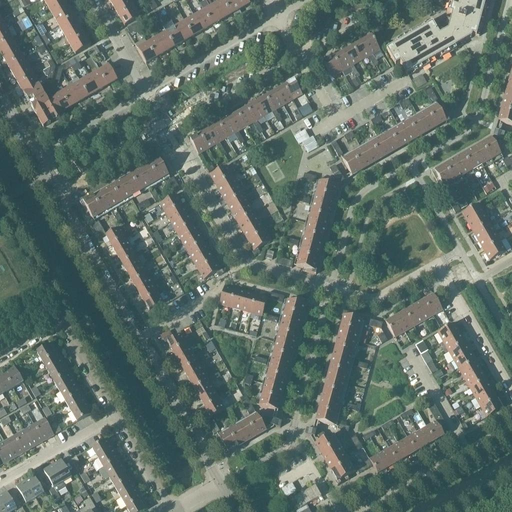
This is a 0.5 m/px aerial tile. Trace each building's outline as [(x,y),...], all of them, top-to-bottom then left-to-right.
[(43,0),(49,8),(63,0),(43,0)] [(54,18),(69,9),(63,0),(49,8),(54,18)] [(108,0),(114,8),(127,0),(108,0)] [(119,18),(134,9),(129,0),(127,0),(114,8),(119,18)] [(241,11),(234,0),(224,0),(223,1),(231,16),(241,11)] [(234,0),(241,11),(258,1),(257,0),(234,0)] [(387,51),(394,62),(396,66),(400,64),(409,78),(464,46),(462,43),(471,38),(472,35),(479,37),(489,0),(450,0),(447,13),(453,14),(451,21),(446,20),(444,26),(436,31),(432,22),(390,46),(391,48),(387,51)] [(27,1),(22,4),(26,9),(30,6),(27,1)] [(231,16),(223,1),(213,6),(222,22),(231,16)] [(204,12),(212,27),(222,22),(213,6),(204,12)] [(22,9),(13,14),(15,18),(24,13),(22,9)] [(59,27),(74,18),(69,9),(54,18),(59,27)] [(119,18),(125,27),(140,19),(137,15),(134,9),(119,18)] [(194,17),(203,32),(212,27),(204,12),(194,17)] [(185,23),(193,38),(203,32),(194,17),(185,23)] [(74,18),(59,27),(65,36),(80,28),(74,18)] [(193,38),(185,23),(175,28),(184,43),(193,38)] [(41,24),(36,27),(41,37),(47,34),(41,24)] [(135,25),(127,30),(131,37),(140,32),(135,25)] [(70,46),(85,37),(80,28),(65,36),(68,42),(70,45),(70,46)] [(184,43),(175,28),(166,34),(175,49),(184,43)] [(0,46),(13,39),(7,30),(0,34),(0,46)] [(157,39),(165,54),(175,49),(166,34),(157,39)] [(91,47),(85,37),(70,46),(76,55),(91,47)] [(372,37),(362,43),(370,57),(372,56),(380,51),(372,37)] [(13,39),(0,46),(0,53),(3,58),(18,49),(15,43),(13,39)] [(147,44),(156,59),(165,54),(157,39),(147,44)] [(368,58),(371,63),(375,61),(372,56),(370,57),(362,43),(353,48),(361,62),(368,58)] [(147,44),(138,50),(146,65),(156,59),(147,44)] [(44,46),(37,50),(40,55),(46,51),(44,46)] [(96,47),(88,52),(92,59),(95,57),(100,54),(96,47)] [(351,68),(353,67),(361,62),(353,48),(343,53),(351,68)] [(18,49),(3,58),(8,67),(23,58),(18,49)] [(349,69),(353,74),(356,72),(353,67),(351,68),(343,53),(334,59),(342,73),(349,69)] [(23,58),(8,67),(13,76),(29,67),(23,58)] [(78,58),(69,63),(75,72),(81,68),(79,64),(81,62),(78,58)] [(342,73),(334,59),(324,64),(323,63),(319,65),(323,71),(326,68),(330,76),(332,79),(342,73)] [(109,66),(99,72),(108,87),(118,82),(109,66)] [(19,86),(34,77),(29,67),(13,76),(19,86)] [(413,75),(416,82),(426,77),(423,71),(413,75)] [(108,87),(99,72),(90,77),(99,93),(108,87)] [(34,77),(19,86),(24,95),(40,86),(34,77)] [(99,93),(90,77),(81,83),(89,98),(99,93)] [(284,87),(292,101),(302,96),(296,85),(300,83),(297,78),(293,80),(294,82),(284,87)] [(511,126),(511,79),(500,123),(511,126)] [(358,80),(352,83),(355,88),(361,85),(358,80)] [(89,98),(81,83),(71,88),(80,103),(89,98)] [(35,114),(45,108),(51,105),(46,96),(40,86),(24,95),(30,105),(35,114)] [(292,101),(284,87),(275,93),(283,107),(292,101)] [(80,103),(71,88),(62,94),(70,109),(80,103)] [(283,107),(275,93),(266,98),(274,112),(276,111),(283,107)] [(61,114),(70,109),(62,94),(52,99),(54,103),(61,114)] [(272,113),(275,119),(279,117),(276,111),(274,112),(266,98),(256,104),(264,118),(272,113)] [(61,114),(54,103),(51,105),(45,108),(35,114),(44,129),(63,117),(61,114)] [(264,118),(256,104),(247,109),(255,123),(257,122),(264,118)] [(308,105),(299,110),(303,117),(312,112),(308,105)] [(351,175),(426,131),(444,121),(446,125),(450,122),(443,111),(440,112),(437,106),(427,112),(418,117),(342,161),(351,175)] [(253,124),(256,130),(260,127),(257,122),(255,123),(247,109),(237,114),(246,129),(253,124)] [(246,129),(237,114),(228,120),(236,134),(238,133),(246,129)] [(267,129),(274,125),(271,118),(263,121),(267,129)] [(234,135),(238,140),(241,138),(238,133),(236,134),(228,120),(219,125),(227,139),(234,135)] [(227,139),(219,125),(209,130),(218,145),(220,144),(227,139)] [(216,146),(219,151),(223,149),(220,144),(218,145),(209,130),(200,136),(208,150),(216,146)] [(503,140),(505,134),(498,132),(495,131),(493,137),(497,138),(503,140)] [(200,136),(190,142),(198,156),(208,150),(200,136)] [(446,191),(493,164),(503,159),(501,155),(497,150),(494,144),(493,141),(437,174),(435,170),(431,172),(438,184),(440,182),(446,191)] [(93,220),(169,176),(165,170),(168,168),(161,157),(157,159),(159,162),(85,205),(83,201),(80,203),(87,215),(89,214),(93,220)] [(210,176),(216,186),(232,177),(227,167),(210,176)] [(345,182),(343,179),(340,173),(334,177),(337,182),(339,185),(345,182)] [(221,196),(238,186),(232,177),(216,186),(221,196)] [(320,183),(319,183),(300,256),(297,267),(303,269),(303,272),(316,275),(317,271),(313,270),(335,187),(332,186),(326,184),(320,183)] [(238,186),(221,196),(227,205),(243,196),(238,186)] [(489,186),(484,189),(487,194),(492,191),(489,186)] [(166,215),(182,206),(176,196),(160,205),(166,215)] [(232,214),(249,205),(243,196),(227,205),(232,214)] [(462,199),(456,202),(461,210),(466,207),(462,199)] [(143,203),(138,206),(141,211),(146,208),(143,203)] [(462,214),(468,224),(484,214),(478,204),(462,214)] [(238,224),(254,214),(249,205),(232,214),(238,224)] [(182,206),(166,215),(171,224),(188,215),(182,206)] [(254,214),(238,224),(243,233),(259,223),(254,214)] [(473,233),(489,224),(484,214),(468,224),(473,233)] [(149,215),(143,218),(148,225),(154,222),(149,215)] [(188,215),(171,224),(177,234),(193,224),(188,215)] [(248,242),(265,233),(259,223),(243,233),(248,242)] [(193,224),(177,234),(182,243),(198,234),(193,224)] [(479,242),(495,233),(489,224),(473,233),(479,242)] [(126,238),(125,236),(120,228),(106,236),(111,246),(126,238)] [(117,256),(131,247),(127,240),(132,237),(130,233),(125,236),(126,238),(111,246),(117,256)] [(265,233),(248,242),(254,252),(252,253),(255,257),(260,254),(258,250),(270,243),(265,233)] [(484,252),(500,242),(495,233),(479,242),(484,252)] [(188,252),(204,243),(198,234),(182,243),(188,252)] [(500,242),(484,252),(490,262),(506,252),(500,242)] [(193,262),(209,252),(204,243),(188,252),(193,262)] [(136,257),(135,255),(131,247),(117,256),(122,265),(136,257)] [(135,255),(136,257),(122,265),(128,274),(142,266),(138,259),(143,256),(141,252),(135,255)] [(198,271),(214,261),(209,252),(193,262),(198,271)] [(274,254),(268,252),(266,259),(272,261),(274,254)] [(198,271),(204,281),(216,274),(219,277),(224,274),(222,270),(220,271),(214,261),(198,271)] [(142,266),(128,274),(133,284),(147,276),(146,274),(142,266)] [(146,274),(147,276),(133,284),(138,293),(153,285),(148,277),(154,274),(152,270),(146,274)] [(203,280),(192,284),(194,290),(205,286),(203,280)] [(144,302),(158,294),(153,285),(138,293),(144,302)] [(219,306),(230,309),(235,290),(224,288),(219,306)] [(241,311),(246,293),(235,290),(230,309),(241,311)] [(251,314),(256,296),(246,293),(241,311),(251,314)] [(156,314),(153,310),(164,304),(158,294),(144,302),(149,312),(148,313),(150,317),(156,314)] [(433,295),(423,300),(433,317),(443,311),(433,295)] [(256,296),(251,314),(262,317),(267,300),(267,299),(256,296)] [(275,411),(298,327),(303,307),(307,308),(308,304),(295,300),(294,303),(288,301),(259,407),(275,411)] [(433,317),(423,300),(414,306),(423,322),(433,317)] [(423,322),(414,306),(405,311),(414,327),(423,322)] [(395,317),(405,333),(414,327),(405,311),(395,317)] [(334,427),(340,405),(362,321),(355,319),(356,317),(343,313),(342,317),(346,318),(318,423),(334,427)] [(395,317),(385,322),(395,339),(405,333),(395,317)] [(438,333),(443,343),(460,334),(454,324),(438,333)] [(173,352),(187,344),(181,334),(171,340),(169,337),(163,340),(166,344),(167,343),(173,352)] [(449,353),(465,343),(460,334),(443,343),(449,353)] [(212,343),(206,346),(210,353),(216,350),(212,343)] [(454,362),(470,353),(465,343),(449,353),(454,362)] [(37,353),(43,363),(58,354),(52,344),(37,353)] [(187,344),(173,352),(178,362),(192,354),(187,344)] [(425,347),(418,351),(421,356),(427,352),(428,352),(425,347)] [(460,371),(476,362),(470,353),(454,362),(460,371)] [(43,363),(48,373),(64,364),(58,354),(43,363)] [(198,363),(197,361),(192,354),(178,362),(184,371),(198,363)] [(197,361),(198,363),(184,371),(189,381),(203,372),(199,365),(204,362),(202,358),(197,361)] [(465,381),(481,371),(476,362),(460,371),(465,381)] [(48,373),(54,383),(70,374),(64,364),(48,373)] [(23,383),(14,368),(4,374),(13,389),(23,383)] [(440,371),(433,375),(436,380),(443,376),(440,371)] [(470,390),(487,381),(481,371),(465,381),(470,390)] [(195,390),(209,382),(208,380),(203,372),(189,381),(195,390)] [(4,374),(0,375),(0,389),(3,395),(13,389),(4,374)] [(54,383),(60,393),(75,384),(70,374),(54,383)] [(208,380),(209,382),(195,390),(200,399),(214,391),(210,384),(215,381),(213,377),(208,380)] [(487,381),(470,390),(476,399),(492,390),(487,381)] [(60,393),(65,403),(81,394),(75,384),(60,393)] [(481,409),(497,399),(492,390),(476,399),(481,409)] [(214,391),(200,399),(205,409),(220,401),(218,399),(214,391)] [(65,403),(71,412),(87,403),(81,394),(65,403)] [(226,399),(224,395),(218,399),(220,401),(205,409),(211,418),(212,418),(225,410),(221,402),(226,399)] [(481,409),(487,419),(503,409),(497,399),(481,409)] [(93,414),(87,403),(71,412),(77,423),(93,414)] [(428,406),(427,407),(436,422),(442,433),(448,429),(433,403),(428,406)] [(257,416),(238,427),(219,438),(222,444),(220,445),(226,457),(230,455),(228,451),(265,430),(257,416)] [(54,436),(45,421),(35,427),(44,442),(54,436)] [(426,428),(434,442),(444,436),(442,433),(436,422),(426,428)] [(34,448),(44,442),(35,427),(25,432),(34,448)] [(434,442),(426,428),(417,433),(425,447),(434,442)] [(411,431),(413,435),(407,439),(416,453),(425,447),(417,433),(414,429),(411,431)] [(25,432),(15,438),(24,454),(34,448),(25,432)] [(354,474),(343,455),(332,436),(317,444),(339,481),(335,483),(337,487),(349,480),(348,478),(354,474)] [(14,459),(24,454),(15,438),(5,444),(14,459)] [(398,444),(406,458),(416,453),(407,439),(398,444)] [(92,449),(98,459),(113,450),(108,440),(92,449)] [(0,458),(4,465),(14,459),(5,444),(0,446),(0,458)] [(389,449),(397,464),(406,458),(398,444),(389,449)] [(397,464),(389,449),(379,455),(388,469),(397,464)] [(98,459),(104,469),(119,460),(113,450),(98,459)] [(370,461),(373,467),(378,475),(388,469),(379,455),(370,461)] [(104,469),(109,478),(125,469),(119,460),(104,469)] [(62,461),(53,466),(63,483),(72,478),(62,461)] [(54,488),(63,483),(53,466),(44,471),(53,487),(48,489),(55,501),(60,498),(54,488)] [(109,478),(115,488),(131,479),(125,469),(109,478)] [(34,476),(25,482),(35,499),(44,494),(34,476)] [(115,488),(121,498),(136,489),(131,479),(115,488)] [(26,504),(35,499),(25,482),(16,487),(26,504)] [(121,498),(126,508),(142,499),(136,489),(121,498)] [(7,492),(0,496),(0,501),(6,511),(13,511),(17,510),(7,492)] [(84,503),(87,507),(79,511),(95,511),(97,511),(90,499),(84,503)] [(142,499),(126,508),(128,511),(143,511),(148,509),(142,499)]
